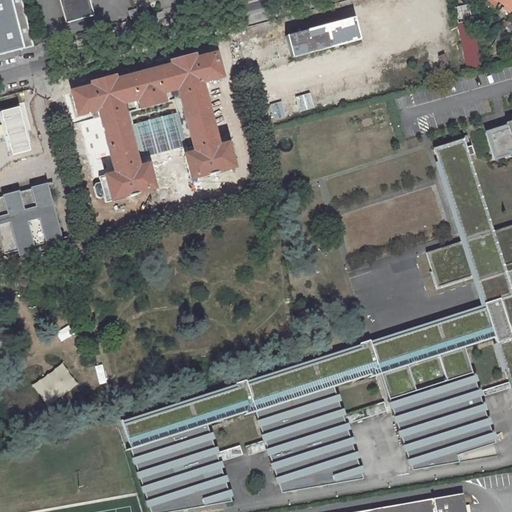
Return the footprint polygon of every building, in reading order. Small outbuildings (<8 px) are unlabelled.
[(13,0),(0,0),(0,56),(27,50),(13,0)] [(89,0),(59,0),(66,23),(94,15),(89,0)] [(511,11),(511,0),(503,0),(501,3),(505,6),(503,8),(509,13),(511,10),(511,11)] [(457,23),(472,20),(469,4),(454,7),(457,23)] [(137,18),(134,9),(128,11),(131,20),(137,18)] [(354,17),(286,36),(292,58),(359,41),(354,17)] [(482,70),(472,20),(457,23),(468,73),(482,70)] [(508,24),(509,23),(504,20),(499,26),(502,29),(495,36),(498,38),(509,25),(508,24)] [(284,28),(254,37),(276,125),(291,124),(304,121),(284,28)] [(199,83),(220,77),(214,56),(214,55),(193,61),(192,56),(170,61),(172,66),(159,70),(158,68),(156,69),(156,68),(151,70),(150,71),(146,72),(141,74),(135,75),(135,74),(134,75),(134,74),(128,76),(127,77),(127,78),(114,82),(113,77),(91,83),(92,87),(75,92),(71,93),(77,115),(98,109),(115,174),(107,177),(106,175),(99,177),(100,182),(95,184),(94,187),(96,196),(99,198),(104,197),(106,202),(113,200),(112,199),(127,195),(128,197),(137,194),(137,192),(152,188),(146,166),(144,167),(141,157),(185,146),(188,155),(185,156),(195,192),(211,188),(208,176),(218,173),(220,183),(235,179),(226,145),(217,148),(199,83)] [(507,127),(486,133),(494,159),(509,155),(508,151),(511,149),(511,121),(505,123),(507,127)] [(468,140),(434,151),(464,241),(425,254),(438,289),(475,276),(485,309),(511,301),(511,296),(503,267),(511,264),(511,225),(491,232),(467,157),(473,155),(468,140)] [(163,167),(171,165),(168,154),(160,156),(163,167)] [(0,197),(0,237),(4,254),(62,238),(48,185),(0,197)] [(131,451),(150,511),(180,511),(232,503),(219,464),(243,456),(240,447),(216,455),(207,426),(244,414),(245,417),(255,413),(264,442),(245,448),(248,457),(267,451),(282,494),(363,480),(345,426),(387,412),(383,403),(342,416),(333,388),(369,377),(369,379),(380,376),(411,472),(458,463),(456,455),(466,452),(466,453),(494,444),(463,349),(494,339),(509,383),(482,391),(484,397),(511,388),(511,301),(485,309),(485,310),(372,347),(370,342),(359,345),(361,351),(248,388),(246,382),(240,384),(242,389),(128,427),(134,445),(136,444),(137,449),(131,451)] [(465,511),(464,506),(462,494),(357,511),(465,511)]
